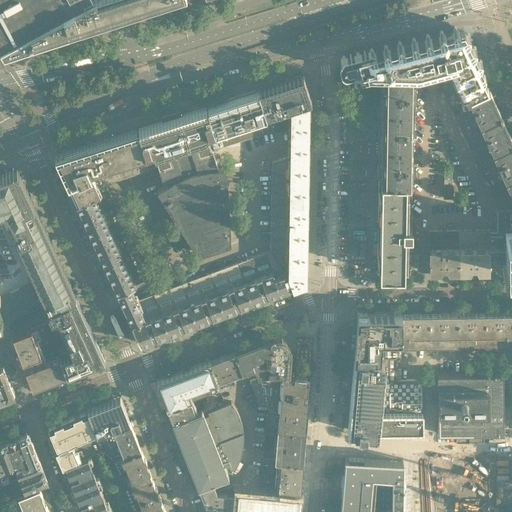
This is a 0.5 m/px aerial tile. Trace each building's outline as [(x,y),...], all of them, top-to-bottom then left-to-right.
[(0,0),(0,45),(84,0),(0,0)] [(0,46),(3,52),(115,16),(158,2),(162,0),(84,0),(0,45),(0,46)] [(468,97),(488,88),(488,87),(488,86),(483,77),(485,73),(484,73),(479,63),(481,58),(476,56),(473,50),(475,46),(470,44),(467,37),(469,32),(464,30),(462,26),(458,28),(454,25),(452,29),(445,31),(440,29),(438,33),(431,35),(426,32),(423,36),(417,38),(412,36),(409,40),(402,41),(398,39),(395,43),(388,45),(384,42),(382,46),(375,48),(371,46),(370,47),(364,48),(363,47),(363,48),(358,50),(356,49),(356,50),(350,51),(349,51),(349,52),(343,53),(342,52),(339,59),(338,60),(338,62),(338,63),(338,64),(339,68),(340,69),(340,70),(341,70),(342,71),(343,71),(343,72),(344,72),(345,72),(346,72),(352,70),(352,71),(353,72),(353,73),(354,73),(355,73),(362,71),(368,69),(375,69),(380,70),(417,70),(432,67),(449,105),(450,105),(468,97)] [(417,70),(380,70),(379,105),(415,107),(417,70)] [(310,99),(302,74),(258,89),(259,92),(266,114),(309,100),(310,99)] [(268,119),(266,114),(259,92),(258,89),(258,88),(207,105),(220,147),(273,130),(270,119),(268,119)] [(488,88),(468,97),(450,105),(462,132),(500,115),(498,111),(502,108),(499,102),(495,103),(493,99),(496,97),(497,97),(494,91),(490,91),(488,88)] [(309,123),(309,100),(266,114),(268,119),(270,119),(273,130),(290,130),(291,122),(309,123)] [(207,105),(181,113),(138,127),(139,133),(146,152),(151,169),(156,167),(157,171),(158,170),(162,181),(164,180),(165,184),(157,188),(165,201),(164,201),(167,206),(168,206),(187,235),(192,244),(198,252),(230,242),(229,232),(229,222),(226,166),(218,167),(212,149),(220,147),(207,105)] [(415,107),(379,105),(379,141),(413,142),(415,107)] [(500,115),(462,132),(474,160),(511,142),(511,140),(511,138),(511,137),(511,130),(511,129),(507,131),(505,126),(509,124),(506,118),(502,119),(500,115)] [(290,167),(308,167),(308,145),(309,123),(291,122),(290,130),(290,145),(290,155),(290,167)] [(151,169),(146,152),(139,133),(138,127),(54,154),(77,203),(108,188),(105,184),(151,169)] [(370,156),(370,141),(356,140),(356,155),(370,156)] [(413,142),(379,141),(378,178),(411,178),(413,142)] [(511,142),(474,160),(487,187),(505,179),(511,175),(511,142)] [(307,188),(308,167),(290,167),(290,155),(272,161),(271,188),(307,188)] [(0,322),(1,322),(0,317),(0,294),(20,285),(19,285),(34,278),(39,290),(46,306),(48,310),(49,310),(48,309),(54,307),(50,298),(67,290),(71,299),(76,297),(77,297),(68,278),(31,198),(17,166),(0,171),(0,322)] [(452,170),(444,170),(444,183),(452,183),(452,170)] [(511,175),(505,179),(487,187),(496,208),(511,207),(511,175)] [(411,178),(378,178),(377,249),(377,263),(377,271),(410,271),(411,178)] [(443,197),(446,197),(453,197),(453,185),(443,185),(443,197)] [(122,218),(115,203),(108,188),(77,203),(90,232),(122,218)] [(307,188),(271,188),(271,209),(307,210),(307,188)] [(511,207),(496,208),(496,229),(511,229),(511,207)] [(307,210),(271,209),(271,231),(307,231),(307,210)] [(135,248),(128,233),(122,218),(90,232),(104,262),(135,248)] [(237,222),(230,222),(229,222),(229,232),(230,232),(230,231),(237,230),(237,222)] [(489,261),(489,247),(489,229),(459,230),(459,272),(470,272),(472,268),(476,268),(478,272),(489,271),(489,261)] [(511,229),(496,229),(489,229),(489,247),(489,261),(505,261),(505,266),(507,266),(507,264),(511,264),(511,229)] [(459,272),(459,230),(428,230),(429,272),(440,272),(442,268),(444,268),(446,268),(448,272),(459,272)] [(307,231),(271,231),(270,249),(269,250),(270,252),(306,253),(307,231)] [(192,244),(187,235),(182,239),(186,246),(191,243),(192,244)] [(145,279),(147,274),(135,248),(104,262),(117,291),(130,286),(145,279)] [(306,281),(306,253),(270,252),(269,250),(265,251),(274,275),(277,282),(280,291),(306,281)] [(277,282),(274,275),(265,251),(237,262),(252,301),(280,291),(277,282)] [(367,269),(368,255),(357,255),(357,268),(367,269)] [(252,301),(237,262),(223,267),(238,306),(252,301)] [(223,267),(210,272),(224,311),(238,306),(223,267)] [(210,272),(196,277),(210,316),(224,311),(210,272)] [(196,277),(182,282),(196,322),(210,316),(196,277)] [(182,282),(168,288),(183,327),(196,322),(182,282)] [(145,319),(137,299),(131,288),(130,286),(117,291),(121,299),(132,324),(145,319)] [(183,327),(168,288),(154,293),(161,311),(169,332),(183,327)] [(65,350),(59,353),(66,373),(89,365),(104,359),(104,358),(95,337),(94,338),(76,297),(71,299),(67,290),(50,298),(54,307),(48,309),(49,310),(52,316),(51,316),(64,343),(63,344),(65,350)] [(169,332),(161,311),(154,293),(137,299),(145,319),(132,324),(141,342),(169,332)] [(485,347),(485,311),(457,312),(458,348),(485,347)] [(511,347),(511,311),(485,311),(485,347),(511,347)] [(401,348),(401,331),(401,312),(357,312),(357,314),(354,356),(396,356),(395,348),(401,348)] [(430,348),(429,312),(401,312),(401,331),(401,348),(430,348)] [(458,348),(457,312),(429,312),(430,348),(458,348)] [(32,386),(66,373),(59,353),(47,322),(13,335),(32,386)] [(254,366),(258,376),(288,371),(289,368),(288,367),(288,362),(289,362),(290,350),(289,349),(289,347),(288,347),(286,341),(281,337),(270,337),(256,343),(233,351),(240,370),(241,371),(254,366)] [(233,351),(225,354),(210,360),(220,387),(235,381),(232,373),(240,370),(233,351)] [(423,412),(422,379),(396,379),(396,356),(354,356),(347,429),(377,432),(377,431),(378,431),(378,430),(389,430),(389,431),(390,431),(390,430),(393,430),(393,431),(394,431),(394,430),(405,430),(405,431),(406,431),(406,430),(409,430),(409,431),(410,431),(410,430),(421,429),(421,431),(423,431),(423,412)] [(167,408),(168,407),(190,398),(207,392),(220,387),(210,360),(156,379),(167,408)] [(305,411),(308,376),(294,375),(288,375),(288,371),(258,376),(249,379),(259,407),(267,407),(305,411)] [(437,433),(503,432),(503,371),(487,371),(487,374),(484,374),(484,373),(437,374),(437,433)] [(13,392),(7,375),(0,377),(0,383),(5,398),(12,395),(13,392)] [(213,408),(207,392),(190,398),(196,412),(202,409),(226,470),(231,468),(232,471),(233,468),(235,466),(236,464),(238,461),(239,459),(240,456),(241,453),(241,451),(242,448),(242,445),(243,442),(243,439),(243,436),(243,433),(243,430),(242,426),(242,423),(241,420),(240,418),(239,416),(238,413),(237,411),(236,409),(235,407),(234,405),(232,403),(231,401),(213,408)] [(130,419),(120,395),(87,408),(95,428),(97,432),(99,431),(130,419)] [(190,398),(168,407),(173,420),(196,412),(190,398)] [(305,411),(267,407),(265,426),(277,427),(304,429),(305,411)] [(87,408),(48,425),(56,445),(95,428),(87,408)] [(202,409),(196,412),(173,420),(199,487),(201,486),(213,481),(228,476),(226,470),(202,409)] [(141,448),(130,419),(99,431),(110,460),(111,460),(141,448)] [(301,461),(304,429),(277,427),(274,458),(301,461)] [(95,433),(97,432),(95,428),(56,445),(58,449),(55,451),(62,467),(65,465),(85,458),(87,457),(88,456),(102,451),(95,433)] [(26,433),(19,435),(30,462),(39,459),(29,434),(26,433)] [(19,435),(5,440),(16,467),(30,462),(19,435)] [(16,467),(5,440),(0,442),(0,454),(5,467),(6,471),(16,467)] [(141,448),(111,460),(117,474),(146,463),(141,448)] [(5,467),(0,454),(0,479),(8,476),(6,471),(5,467)] [(85,458),(65,465),(69,476),(67,477),(69,481),(71,480),(75,491),(98,482),(88,456),(87,457),(85,458)] [(345,457),(340,511),(401,511),(403,461),(345,457)] [(298,493),(301,461),(274,458),(263,458),(261,481),(272,482),(272,490),(298,493)] [(19,475),(41,466),(39,459),(30,462),(16,467),(19,475)] [(427,460),(426,511),(487,511),(488,461),(427,460)] [(146,463),(117,474),(122,489),(152,477),(146,463)] [(14,486),(44,473),(41,466),(19,475),(9,479),(10,483),(12,487),(14,486)] [(44,473),(14,486),(16,494),(38,485),(47,481),(44,473)] [(8,476),(0,479),(0,480),(1,483),(2,486),(10,483),(9,479),(8,476)] [(152,477),(122,489),(128,503),(158,491),(152,477)] [(231,485),(217,491),(213,481),(201,486),(205,496),(202,497),(206,505),(211,503),(235,505),(237,487),(232,487),(231,485)] [(272,482),(261,481),(260,489),(272,490),(272,482)] [(98,482),(75,491),(79,500),(77,501),(78,506),(80,505),(83,511),(91,511),(107,506),(98,482)] [(24,511),(48,511),(39,487),(18,495),(15,497),(19,506),(22,505),(24,511)] [(237,487),(234,511),(296,511),(298,493),(272,490),(260,489),(237,487)] [(158,491),(128,503),(131,511),(145,511),(163,505),(158,491)]
